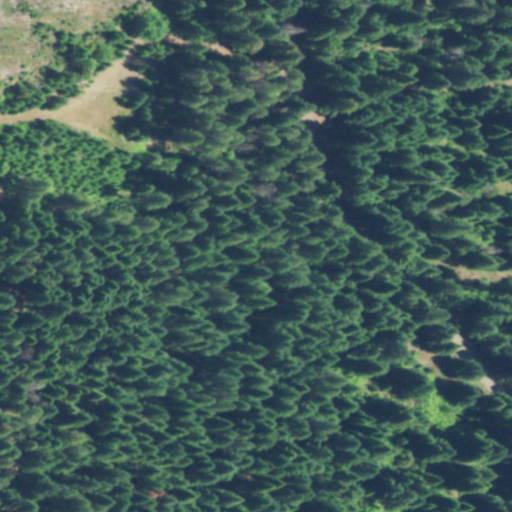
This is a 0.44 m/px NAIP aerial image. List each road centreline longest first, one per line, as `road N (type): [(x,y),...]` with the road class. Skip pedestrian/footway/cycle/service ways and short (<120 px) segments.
road 1 (track): [(511,417),(314,185),(286,90),(277,0)]
road 2 (track): [(282,69),(138,39),(57,105),(0,115)]
